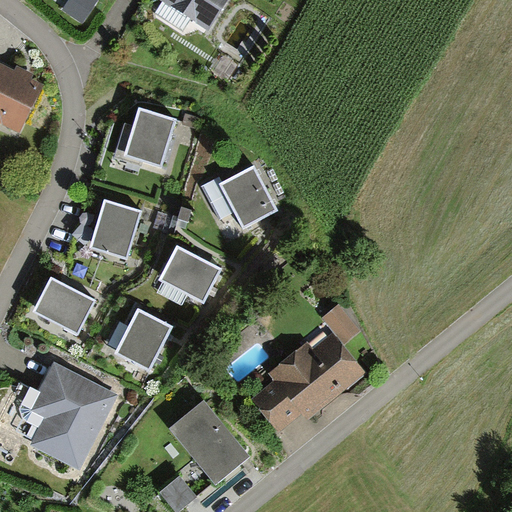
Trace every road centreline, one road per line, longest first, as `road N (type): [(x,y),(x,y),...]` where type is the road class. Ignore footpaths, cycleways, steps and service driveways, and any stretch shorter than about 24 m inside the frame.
road 1 (residential): [(239,511),(511,290)]
road 2 (residential): [(0,300),(49,204),(76,109),(68,69),(52,43),(1,0)]
